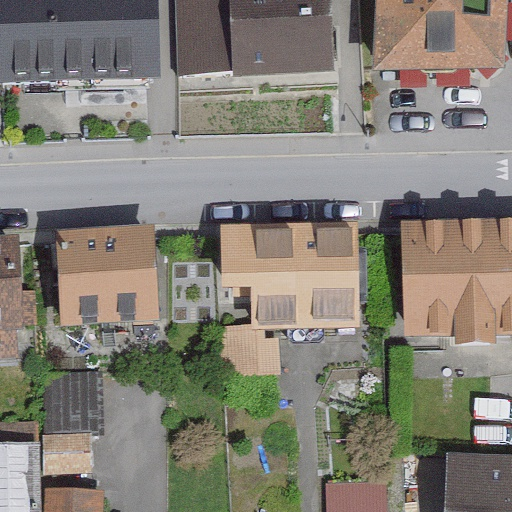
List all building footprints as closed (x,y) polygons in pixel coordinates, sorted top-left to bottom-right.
[(0,0),(0,103),(149,99),(146,0),(0,0)] [(326,87),(325,0),(177,0),(177,87),(326,87)] [(372,0),(370,90),(502,94),(504,0),(372,0)] [(511,231),(398,237),(404,354),(511,348),(511,231)] [(355,238),(214,241),(216,306),(245,305),(246,334),(215,335),(216,390),(275,389),(274,345),(357,344),(355,238)] [(147,241),(52,246),(57,340),(152,335),(147,241)] [(12,248),(0,248),(0,367),(14,367),(12,248)] [(0,417),(0,435),(49,437),(48,465),(89,467),(92,369),(45,368),(43,419),(0,417)] [(31,511),(31,455),(0,455),(0,511),(31,511)] [(511,511),(511,467),(446,466),(444,511),(511,511)] [(380,511),(380,490),(325,490),(324,511),(380,511)] [(95,511),(97,505),(47,500),(45,511),(95,511)]
